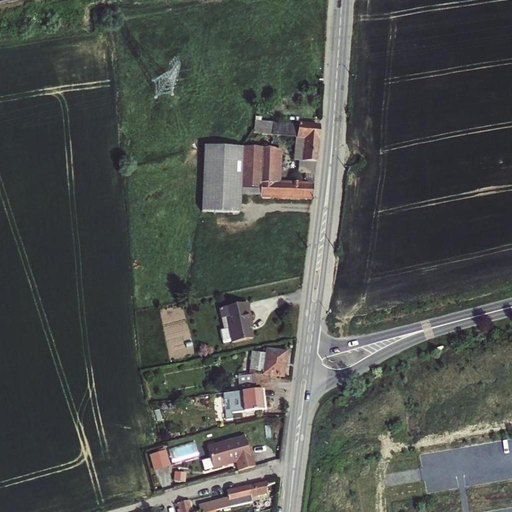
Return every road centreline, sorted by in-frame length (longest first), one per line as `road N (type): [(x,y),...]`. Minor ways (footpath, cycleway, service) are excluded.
road 1 (secondary): [(306,365),(341,0)]
road 2 (unclassified): [(306,365),(511,307)]
road 3 (track): [(124,511),(294,463)]
road 4 (secondary): [(289,511),(306,365)]
